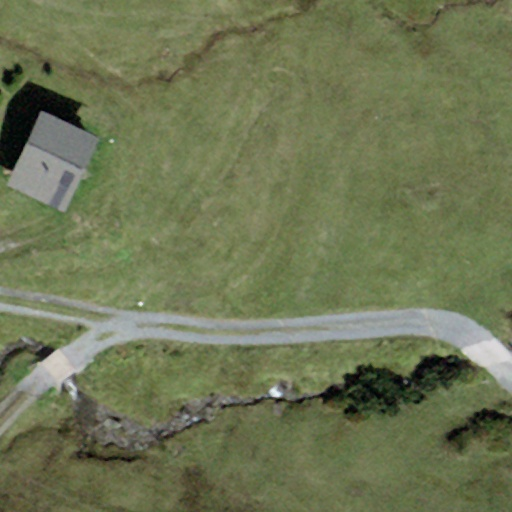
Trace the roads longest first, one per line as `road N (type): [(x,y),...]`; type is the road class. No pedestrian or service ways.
road 1 (track): [(511,353),(400,299),(136,326),(0,424)]
road 2 (track): [(0,305),(136,326)]
